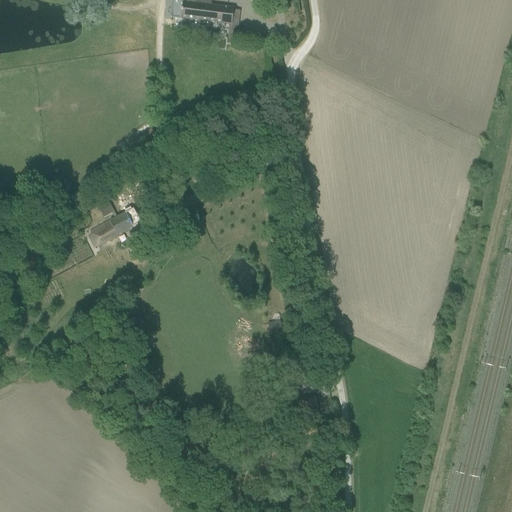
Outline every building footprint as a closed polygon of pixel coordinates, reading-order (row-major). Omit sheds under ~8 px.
[(236,45),(241,11),(184,3),(182,20),(227,26),(225,43),(236,45)] [(163,134),(154,122),(126,143),(135,155),(163,134)] [(197,207),(203,220),(237,204),(231,190),(197,207)] [(241,203),(233,230),(245,233),(254,207),(241,203)] [(96,249),(134,230),(126,213),(87,232),(96,249)] [(314,394),(295,398),(301,431),(321,428),(314,394)]
